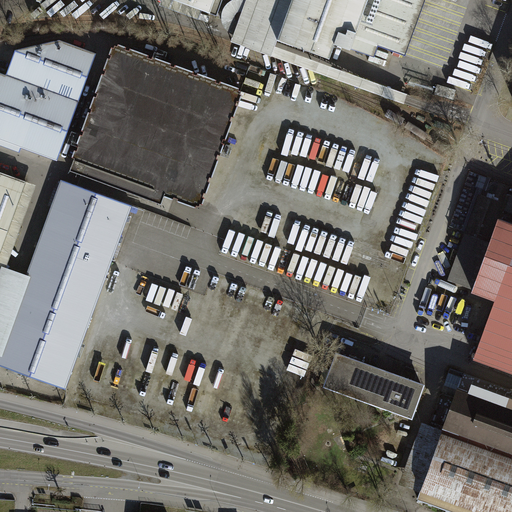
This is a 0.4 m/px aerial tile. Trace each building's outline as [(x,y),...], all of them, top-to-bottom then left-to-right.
[(246,0),(245,2),(241,1),(235,2),(227,7),(222,12),(221,20),(222,28),(227,35),(232,37),(229,46),(272,61),(273,59),(403,106),(407,95),(276,49),(278,45),(328,62),(332,49),(350,55),(351,51),(372,59),(376,47),(406,58),(426,0),(161,0),(216,19),(222,0),(246,0)] [(93,54),(57,41),(14,51),(4,76),(0,74),(0,140),(55,160),(93,54)] [(200,206),(240,90),(112,45),(71,161),(200,206)] [(0,281),(5,269),(35,185),(0,172),(0,281)] [(489,243),(497,219),(509,186),(469,172),(450,226),(464,231),(463,234),(489,243)] [(25,276),(5,269),(0,281),(0,367),(62,390),(130,207),(60,182),(25,276)] [(472,288),(470,293),(494,301),(472,361),(511,375),(511,224),(497,219),(489,243),(472,288)] [(472,288),(489,243),(463,234),(448,279),(472,288)] [(335,354),(323,388),(411,418),(423,384),(414,381),(417,373),(412,371),(404,369),(401,377),(335,354)] [(511,407),(456,387),(441,428),(511,453),(511,407)] [(447,511),(511,511),(511,453),(441,428),(415,500),(447,511)]
